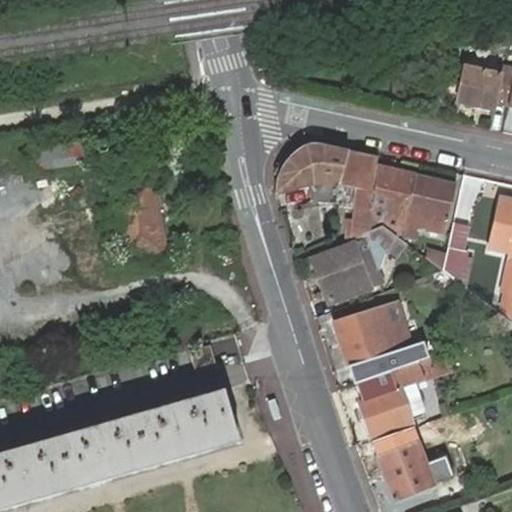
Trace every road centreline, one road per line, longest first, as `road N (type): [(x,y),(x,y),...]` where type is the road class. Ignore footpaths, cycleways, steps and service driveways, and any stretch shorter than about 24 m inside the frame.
road 1 (tertiary): [(353,511),(250,196)]
road 2 (residential): [(246,108),(511,164)]
